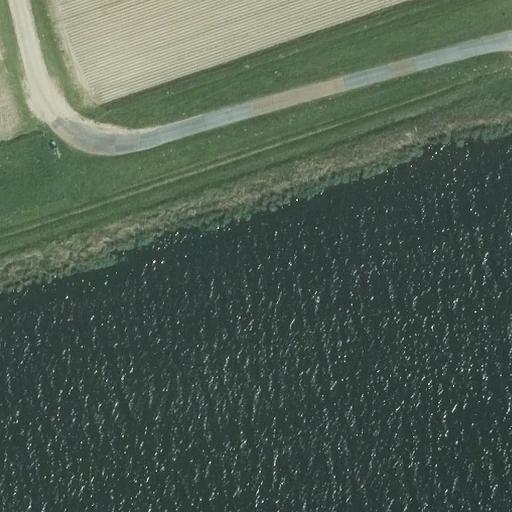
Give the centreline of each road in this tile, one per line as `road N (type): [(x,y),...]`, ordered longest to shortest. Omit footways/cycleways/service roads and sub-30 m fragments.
road 1 (unclassified): [(511,40),(182,130),(106,143),(51,113),(18,0)]
road 2 (track): [(0,236),(511,61)]
